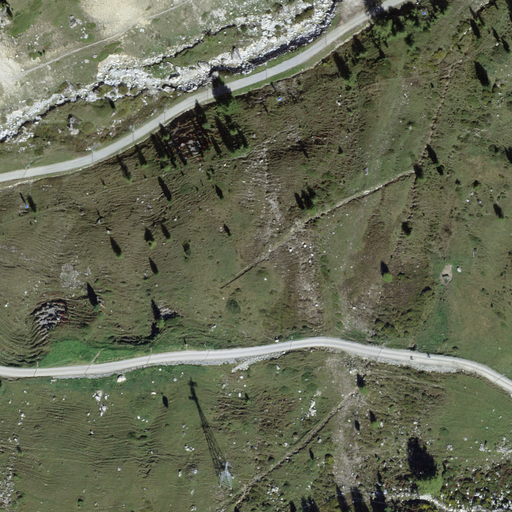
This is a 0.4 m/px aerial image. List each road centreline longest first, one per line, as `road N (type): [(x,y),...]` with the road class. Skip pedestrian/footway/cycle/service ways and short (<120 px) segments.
road 1 (track): [(511,384),(458,361),(318,338),(241,353),(20,373),(0,367)]
road 2 (track): [(0,178),(86,162),(197,99),(303,58),(398,0)]
